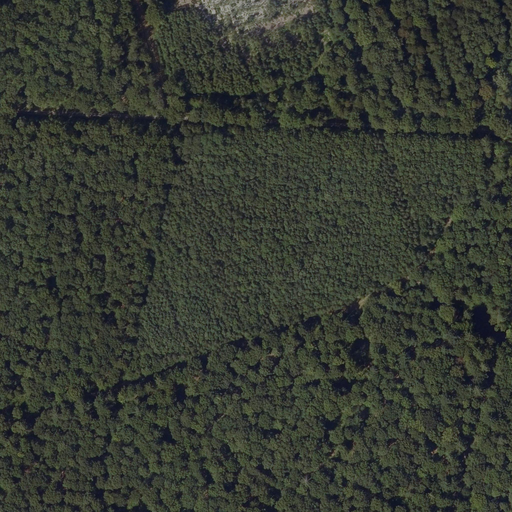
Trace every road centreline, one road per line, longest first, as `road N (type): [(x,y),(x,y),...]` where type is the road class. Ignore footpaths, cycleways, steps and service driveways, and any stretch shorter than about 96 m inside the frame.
road 1 (track): [(511,173),(453,210),(431,259),(414,273),(355,302),(0,428)]
road 2 (track): [(0,110),(511,130)]
road 3 (track): [(457,511),(497,368),(511,352)]
